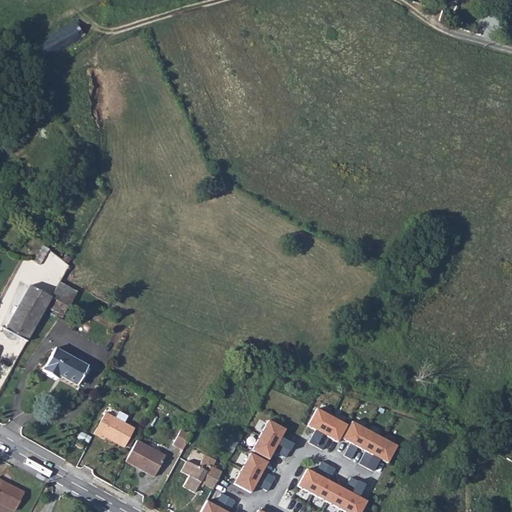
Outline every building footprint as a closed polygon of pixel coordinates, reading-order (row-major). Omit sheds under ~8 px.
[(436,0),(434,9),(442,11),(445,0),(436,0)] [(70,305),(78,289),(60,280),(52,296),(70,305)] [(4,330),(27,342),(51,298),(29,285),(4,330)] [(55,348),(42,371),(57,379),(59,376),(77,386),(88,367),(55,348)] [(347,425),(316,408),(306,427),(337,443),(347,425)] [(105,413),(94,434),(101,437),(102,435),(124,447),(134,429),(105,413)] [(284,429),(266,420),(250,450),(267,460),(284,429)] [(396,445),(351,421),(341,439),(386,464),(396,445)] [(172,445),(182,451),(191,434),(181,428),(172,445)] [(137,441),(125,462),(154,477),(165,456),(137,441)] [(267,462),(249,453),(232,484),(250,494),(267,462)] [(205,455),(201,462),(206,464),(210,458),(205,455)] [(194,493),(199,485),(200,482),(204,485),(212,489),(221,473),(212,468),(216,461),(210,458),(206,464),(201,462),(198,467),(187,461),(180,472),(188,477),(183,487),(194,493)] [(315,459),(311,471),(331,479),(336,467),(315,459)] [(361,511),(367,501),(305,469),(295,487),(342,511),(361,511)] [(358,479),(351,491),(360,496),(367,485),(358,479)] [(0,481),(0,504),(14,511),(24,493),(0,481)] [(227,511),(206,501),(199,511),(227,511)]
